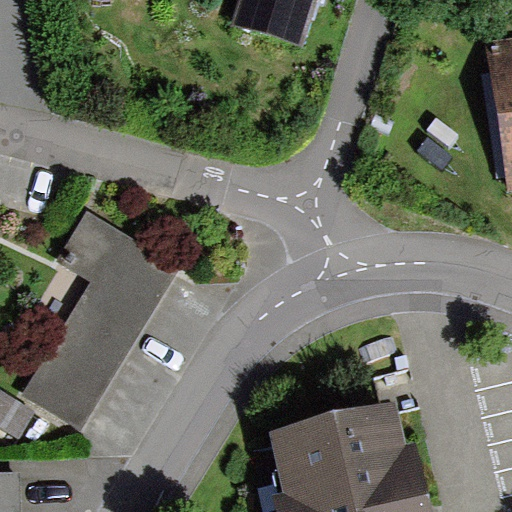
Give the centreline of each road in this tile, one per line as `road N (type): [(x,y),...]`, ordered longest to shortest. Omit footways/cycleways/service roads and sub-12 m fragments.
road 1 (residential): [(313,208),(0,118)]
road 2 (residential): [(132,511),(256,325),(341,272)]
road 3 (residential): [(379,0),(313,208)]
road 4 (residential): [(511,282),(438,263),(341,272)]
